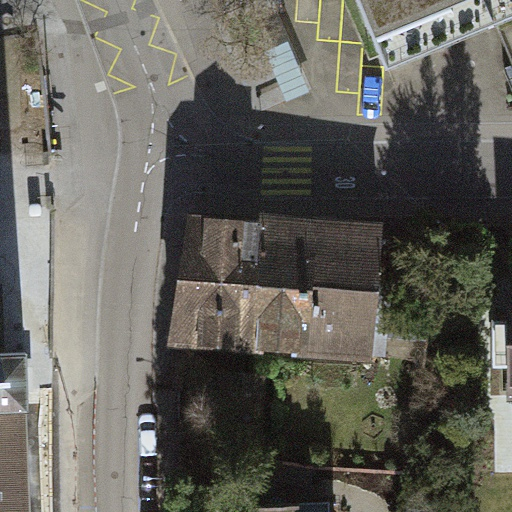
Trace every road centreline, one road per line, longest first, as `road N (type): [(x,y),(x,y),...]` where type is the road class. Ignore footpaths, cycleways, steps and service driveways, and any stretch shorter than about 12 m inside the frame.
road 1 (residential): [(165,135),(130,249),(123,511)]
road 2 (tertiary): [(165,135),(211,157),(287,174),(511,171)]
road 3 (tertiary): [(112,0),(165,135)]
